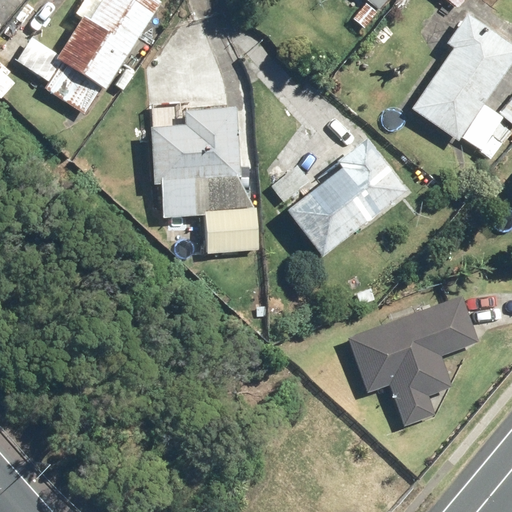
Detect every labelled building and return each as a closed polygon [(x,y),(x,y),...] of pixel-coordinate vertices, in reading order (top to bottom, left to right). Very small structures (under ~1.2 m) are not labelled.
[(96,0),(60,60),(105,87),(158,0),(96,0)] [(410,104),(458,136),(511,58),(511,38),(474,12),(410,104)] [(511,99),(501,110),(511,121),(511,99)] [(241,102),(146,111),(156,211),(251,201),(241,102)] [(290,198),(323,246),(404,189),(370,141),(290,198)] [(271,185),(284,201),(310,180),(297,164),(271,185)] [(209,209),(209,249),(253,249),(253,209),(209,209)] [(447,414),(439,357),(476,343),(457,295),(348,338),(367,386),(389,377),(396,422),(447,414)]
